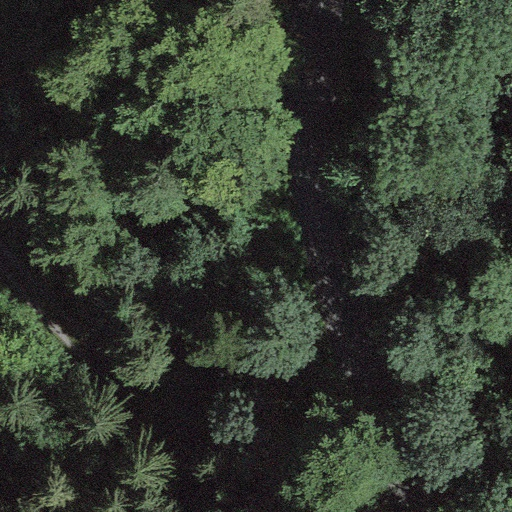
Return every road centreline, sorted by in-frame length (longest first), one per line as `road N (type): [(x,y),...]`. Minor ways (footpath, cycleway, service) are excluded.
road 1 (unclassified): [(324,0),(308,140),(315,221),(338,306),(422,511)]
road 2 (track): [(187,511),(104,370),(0,227)]
